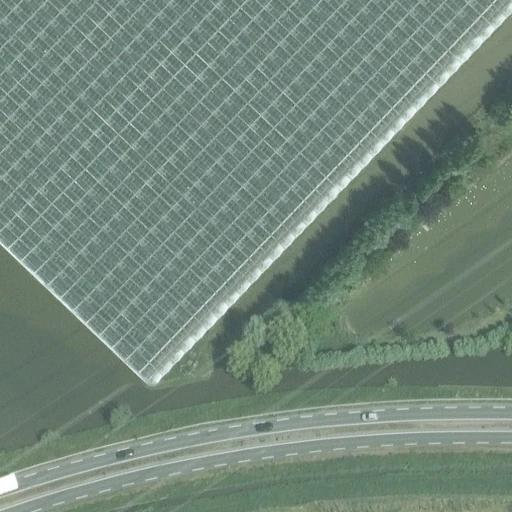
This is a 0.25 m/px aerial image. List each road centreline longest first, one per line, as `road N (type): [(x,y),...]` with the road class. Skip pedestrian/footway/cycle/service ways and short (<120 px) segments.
road 1 (primary): [(511,414),(291,425),(108,460),(0,493)]
road 2 (primary): [(18,511),(117,483),(294,449),(511,438)]
